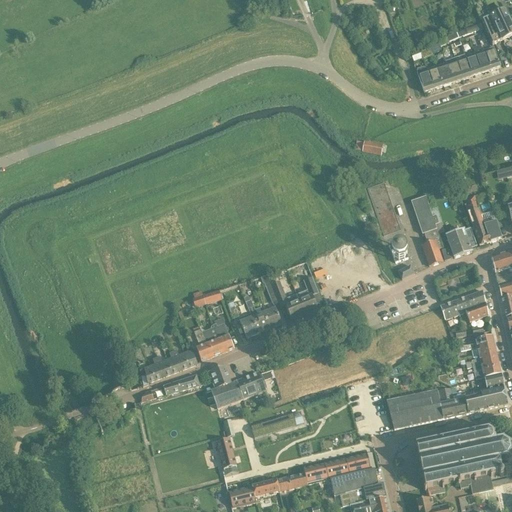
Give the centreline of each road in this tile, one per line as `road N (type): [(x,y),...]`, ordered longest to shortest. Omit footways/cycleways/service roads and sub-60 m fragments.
road 1 (unclassified): [(0,164),(276,61),(315,68),(388,109),(413,108),(511,70)]
road 2 (unclassified): [(482,255),(106,404)]
road 3 (residential): [(247,476),(381,442)]
road 4 (unclassified): [(511,413),(381,442)]
road 5 (residential): [(482,255),(511,383)]
